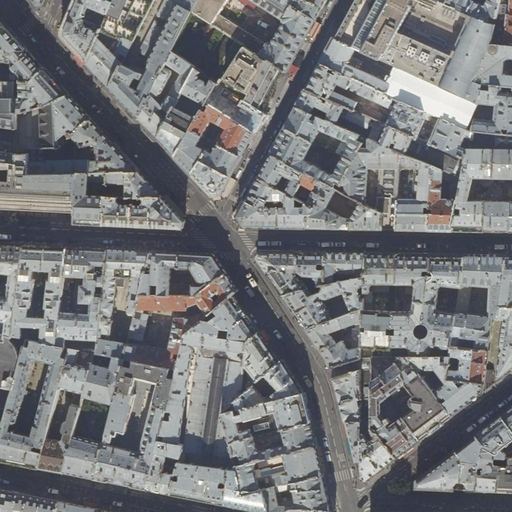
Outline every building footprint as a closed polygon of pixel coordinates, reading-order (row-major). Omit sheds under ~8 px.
[(104,12),(108,14),(113,2),(107,0),(73,0),(70,9),(61,29),(60,32),(61,34),(61,36),(62,38),(70,47),(86,63),(102,26),(88,20),(90,17),(88,16),(91,9),(102,14),(104,12)] [(107,0),(113,2),(108,14),(102,26),(86,63),(94,71),(104,82),(110,88),(122,64),(154,0),(107,0)] [(166,0),(159,13),(158,16),(170,22),(167,27),(155,21),(139,52),(151,58),(150,59),(149,69),(146,75),(122,64),(110,88),(123,102),(138,117),(172,51),(193,12),(198,0),(166,0)] [(220,14),(229,0),(198,0),(193,12),(228,35),(286,72),(301,46),(315,20),(293,6),(284,19),(285,23),(273,44),(268,45),(220,14)] [(253,0),(280,17),(284,19),(293,6),(315,20),(322,8),(325,0),(253,0)] [(491,44),(495,25),(435,0),(355,0),(334,39),(356,49),(370,55),(395,67),(402,70),(477,103),(478,104),(481,90),(483,84),(491,44)] [(435,0),(495,25),(498,14),(500,0),(435,0)] [(511,0),(500,0),(498,14),(511,15),(511,0)] [(511,15),(498,14),(495,25),(491,44),(511,46),(511,15)] [(4,22),(0,18),(0,48),(8,49),(25,49),(27,48),(4,22)] [(286,72),(228,35),(206,75),(218,84),(264,113),(270,102),(274,95),(286,72)] [(356,49),(332,38),(326,49),(318,64),(387,94),(391,85),(360,71),(364,63),(352,57),(356,49)] [(511,87),(511,46),(491,44),(483,84),(491,85),(511,87)] [(33,55),(27,48),(25,49),(8,49),(7,62),(12,62),(13,64),(12,66),(12,69),(7,68),(7,74),(6,81),(15,81),(27,82),(45,67),(33,55)] [(158,138),(196,68),(172,51),(138,117),(146,125),(158,138)] [(395,67),(370,55),(369,57),(395,68),(395,67)] [(387,94),(318,64),(312,76),(305,89),(372,119),(385,124),(415,137),(426,112),(391,96),(387,94)] [(57,80),(45,67),(27,82),(15,81),(15,92),(21,91),(20,97),(15,97),(14,112),(17,112),(22,112),(32,110),(31,106),(33,105),(34,102),(35,100),(35,98),(39,96),(41,103),(37,104),(38,108),(41,107),(69,94),(57,80)] [(206,75),(196,68),(158,138),(157,138),(161,142),(166,147),(170,152),(176,158),(192,129),(207,103),(218,84),(206,75)] [(402,70),(391,96),(426,112),(443,119),(465,129),(477,103),(402,70)] [(15,81),(6,81),(0,80),(0,208),(19,210),(49,211),(75,213),(78,174),(29,174),(29,154),(12,153),(13,149),(17,149),(17,112),(14,112),(15,97),(15,92),(15,81)] [(218,84),(207,103),(255,132),(257,133),(261,124),(266,114),(264,113),(218,84)] [(481,90),(478,104),(473,132),(495,133),(511,134),(511,87),(491,85),(490,91),(481,90)] [(300,97),(295,107),(312,114),(316,107),(330,113),(327,120),(337,125),(341,117),(367,129),(372,119),(305,89),(300,97)] [(79,105),(69,94),(41,107),(38,108),(32,110),(22,112),(17,112),(17,149),(25,148),(27,148),(29,148),(51,148),(58,148),(71,137),(92,119),(79,105)] [(207,103),(192,129),(204,136),(212,120),(228,129),(224,136),(219,133),(215,142),(219,144),(241,157),(249,143),(255,132),(207,103)] [(312,114),(295,107),(292,113),(291,116),(284,128),(314,143),(320,130),(343,139),(335,154),(354,163),(367,137),(337,125),(327,120),(312,114)] [(432,144),(443,119),(426,112),(415,137),(432,144)] [(112,142),(92,119),(71,137),(75,142),(74,160),(51,161),(51,148),(29,148),(29,154),(29,174),(78,174),(106,173),(139,171),(112,142)] [(432,144),(415,137),(385,124),(383,129),(385,130),(380,143),(401,153),(432,166),(462,179),(465,168),(466,162),(466,160),(432,144)] [(314,143),(284,128),(278,140),(270,154),(306,173),(336,190),(339,191),(354,163),(335,154),(326,172),(305,161),(314,143)] [(213,141),(204,136),(192,129),(176,158),(179,161),(184,166),(185,167),(192,174),(201,161),(207,150),(209,148),(213,141)] [(473,132),(472,133),(471,137),(466,160),(466,162),(471,163),(470,169),(465,168),(462,179),(453,224),(452,230),(467,230),(485,231),(485,201),(469,201),(474,178),(480,178),(480,182),(482,184),(484,184),(486,186),(492,186),(494,183),(494,178),(495,133),(473,132)] [(511,178),(511,134),(495,133),(494,178),(499,178),(499,182),(506,182),(506,178),(511,178)] [(380,143),(367,137),(354,163),(339,191),(351,198),(366,205),(368,168),(380,168),(378,203),(375,210),(383,213),(382,229),(386,229),(389,229),(397,229),(399,195),(400,168),(401,153),(380,143)] [(214,154),(207,150),(201,161),(231,177),(236,167),(241,157),(219,144),(214,154)] [(428,230),(432,166),(401,153),(400,168),(410,168),(409,198),(403,199),(403,195),(399,195),(397,229),(412,230),(428,230)] [(306,173),(270,154),(265,165),(258,178),(287,193),(294,197),(306,173)] [(201,161),(192,174),(197,179),(205,188),(213,196),(221,196),(226,185),(231,177),(201,161)] [(441,230),(452,230),(453,224),(462,179),(432,166),(428,230),(441,230)] [(148,181),(139,171),(106,173),(106,184),(126,184),(126,190),(123,190),(123,195),(126,196),(126,197),(125,197),(125,199),(128,201),(130,205),(122,204),(118,202),(118,197),(119,197),(119,196),(106,196),(104,225),(139,226),(183,229),(185,222),(169,204),(148,181)] [(106,184),(106,173),(78,174),(75,213),(75,223),(90,224),(104,225),(106,196),(106,184)] [(326,209),(336,190),(306,173),(294,197),(299,200),(307,205),(305,208),(308,208),(307,228),(320,228),(359,229),(382,229),(383,213),(375,210),(366,205),(351,198),(349,204),(357,209),(352,219),(342,217),(326,209)] [(287,193),(258,178),(253,187),(246,200),(256,206),(261,197),(269,201),(269,200),(287,201),(287,193)] [(485,199),(485,201),(485,231),(497,231),(510,231),(511,201),(502,201),(503,185),(497,185),(494,191),(492,186),(485,199)] [(299,200),(294,197),(287,193),(287,201),(287,204),(284,203),(280,203),(279,227),(293,228),(307,228),(308,208),(305,208),(296,207),(296,202),(298,202),(299,200)] [(269,201),(261,197),(256,206),(246,200),(243,206),(241,210),(237,216),(240,221),(244,227),(262,227),(279,227),(280,203),(272,203),(269,201)] [(13,244),(4,243),(0,278),(11,279),(9,297),(0,295),(0,333),(14,337),(25,245),(13,244)] [(58,345),(63,296),(64,289),(68,247),(45,245),(25,245),(14,337),(23,338),(24,325),(44,327),(42,342),(58,345)] [(89,248),(68,247),(64,289),(69,289),(69,282),(74,282),(74,276),(83,276),(81,302),(86,302),(86,313),(69,312),(70,297),(63,296),(58,345),(71,347),(95,352),(98,353),(108,249),(89,248)] [(130,250),(108,249),(98,353),(115,357),(125,358),(128,344),(102,339),(103,333),(112,334),(117,286),(124,287),(126,276),(132,276),(132,286),(128,313),(130,315),(135,315),(140,294),(152,251),(130,250)] [(140,294),(196,295),(226,272),(220,263),(214,254),(185,253),(152,251),(140,294)] [(297,264),(298,252),(280,251),(258,255),(257,258),(268,274),(275,268),(295,272),(296,270),(302,274),(302,265),(297,264)] [(311,252),(298,252),(297,264),(302,265),(302,274),(304,276),(314,276),(314,277),(315,278),(316,279),(317,280),(317,283),(312,285),(315,288),(321,286),(326,285),(326,252),(311,252)] [(345,252),(326,252),(326,285),(335,283),(335,273),(340,273),(340,281),(351,279),(351,273),(357,273),(357,277),(365,275),(366,253),(345,252)] [(382,253),(366,253),(365,275),(365,290),(364,297),(364,307),(361,357),(371,357),(391,357),(392,346),(394,311),(372,310),(373,291),(388,292),(388,283),(396,284),(398,253),(382,253)] [(416,254),(398,253),(396,284),(406,284),(406,293),(416,294),(415,308),(410,312),(394,311),(392,346),(408,347),(411,349),(410,357),(421,357),(423,338),(420,337),(417,335),(416,333),(416,330),(417,326),(419,324),(422,323),(424,323),(431,254),(416,254)] [(447,254),(431,254),(424,323),(426,323),(428,324),(430,327),(431,329),(431,331),(430,334),(428,336),(425,338),(423,338),(421,357),(431,356),(432,350),(437,347),(437,350),(451,352),(452,346),(456,314),(440,312),(437,309),(439,288),(443,284),(460,286),(464,254),(447,254)] [(507,255),(484,255),(464,254),(460,286),(456,314),(452,346),(488,350),(493,317),(499,318),(501,306),(507,255)] [(511,254),(507,255),(501,306),(511,306),(511,254)] [(296,274),(295,272),(275,268),(268,274),(277,287),(280,291),(283,296),(308,289),(315,288),(312,285),(307,279),(302,277),(298,273),(296,274)] [(231,280),(226,272),(196,295),(140,294),(135,315),(130,338),(144,340),(150,308),(187,309),(202,306),(206,311),(202,313),(191,318),(177,318),(170,351),(128,342),(128,344),(125,358),(126,359),(177,369),(180,359),(173,358),(175,353),(181,354),(186,336),(233,294),(238,290),(231,280)] [(326,285),(321,286),(321,291),(311,294),(308,289),(283,296),(291,306),(296,314),(303,324),(307,329),(364,307),(364,297),(361,297),(360,291),(365,290),(365,275),(357,277),(351,279),(340,281),(335,283),(326,285)] [(189,452),(189,455),(189,456),(192,457),(191,463),(191,464),(224,469),(226,457),(234,458),(230,442),(222,413),(240,397),(248,342),(259,332),(251,320),(245,311),(238,300),(234,295),(233,294),(186,336),(181,354),(180,359),(177,369),(160,440),(180,444),(193,349),(190,344),(199,346),(185,442),(181,444),(183,444),(182,451),(189,452)] [(511,306),(501,306),(499,318),(505,319),(498,379),(499,380),(511,370),(511,306)] [(361,357),(364,307),(307,329),(322,351),(327,358),(330,366),(330,367),(361,357)] [(242,396),(245,393),(280,361),(269,345),(259,332),(248,342),(240,397),(242,396)] [(0,333),(0,409),(9,411),(27,339),(23,338),(14,337),(0,333)] [(58,345),(42,342),(27,339),(9,411),(5,424),(0,444),(0,459),(18,463),(40,467),(48,437),(61,387),(71,347),(58,345)] [(484,383),(488,350),(452,346),(451,352),(451,356),(450,361),(449,365),(454,366),(454,364),(458,365),(460,357),(462,359),(461,368),(457,370),(449,369),(448,378),(459,380),(468,381),(481,383),(484,383)] [(93,363),(95,352),(71,347),(61,387),(76,391),(68,419),(67,419),(66,420),(65,421),(63,429),(63,430),(63,432),(65,433),(66,433),(65,438),(61,441),(48,437),(40,467),(51,470),(65,472),(74,435),(84,397),(93,363)] [(442,356),(431,356),(421,357),(410,357),(408,357),(453,415),(456,413),(470,403),(483,393),(484,383),(481,383),(468,381),(461,387),(456,381),(459,380),(448,378),(449,369),(449,365),(450,361),(442,361),(442,356)] [(93,363),(84,397),(114,405),(126,359),(125,358),(115,357),(112,368),(93,363)] [(371,382),(371,363),(371,357),(361,357),(330,367),(327,368),(330,373),(335,382),(339,399),(345,422),(347,422),(361,422),(372,421),(371,382)] [(408,357),(391,357),(371,357),(371,363),(381,376),(387,384),(382,389),(388,397),(403,417),(421,440),(438,427),(444,422),(451,417),(453,415),(408,357)] [(160,440),(177,369),(126,359),(114,405),(106,437),(105,440),(112,441),(114,434),(118,435),(119,431),(126,433),(136,394),(133,394),(137,378),(158,383),(141,452),(104,443),(102,443),(93,478),(117,483),(146,488),(160,440)] [(240,397),(222,413),(304,392),(293,375),(282,359),(280,361),(245,393),(248,396),(245,399),(242,396),(240,397)] [(381,376),(371,382),(372,421),(372,426),(397,458),(401,455),(419,441),(421,440),(403,417),(396,422),(389,413),(383,418),(381,416),(381,403),(388,397),(382,389),(387,384),(381,376)] [(222,413),(230,442),(311,422),(308,408),(304,392),(222,413)] [(511,407),(502,415),(511,428),(511,407)] [(489,425),(476,435),(482,444),(481,456),(502,457),(511,457),(511,428),(502,415),(489,425)] [(372,421),(361,422),(362,460),(356,460),(358,469),(360,477),(366,482),(385,467),(397,458),(372,426),(372,421)] [(296,451),(317,446),(313,433),(311,422),(230,442),(234,458),(236,466),(266,459),(296,451)] [(362,460),(361,422),(347,422),(349,432),(356,460),(362,460)] [(74,435),(65,472),(79,475),(93,478),(102,443),(74,435)] [(477,491),(481,456),(482,444),(476,435),(466,442),(456,450),(463,460),(461,480),(462,481),(464,481),(466,483),(467,485),(468,487),(468,489),(465,489),(464,489),(464,490),(472,490),(477,491)] [(180,444),(160,440),(146,488),(159,491),(171,493),(182,451),(183,444),(181,444),(180,444)] [(266,459),(236,466),(244,495),(264,490),(323,475),(320,459),(317,446),(296,451),(300,470),(284,474),(283,472),(270,476),(266,459)] [(458,481),(461,480),(463,460),(456,450),(441,462),(417,480),(417,484),(416,488),(443,489),(457,490),(457,489),(456,489),(456,488),(452,488),(453,485),(455,482),(456,482),(458,481)] [(186,455),(189,455),(189,452),(182,451),(171,493),(183,496),(201,499),(226,504),(231,470),(224,469),(191,464),(191,463),(185,462),(186,455)] [(502,457),(481,456),(477,491),(487,491),(498,491),(502,457)] [(244,495),(236,466),(234,458),(226,457),(224,469),(231,470),(226,504),(247,508),(265,511),(269,511),(264,490),(244,495)] [(511,491),(511,457),(502,457),(498,491),(502,492),(511,491)] [(331,511),(328,496),(323,475),(264,490),(269,511),(331,511)] [(0,511),(13,511),(19,493),(0,489),(0,511)] [(13,511),(56,511),(60,501),(38,497),(19,493),(13,511)] [(97,511),(98,509),(79,505),(60,501),(56,511),(97,511)]
